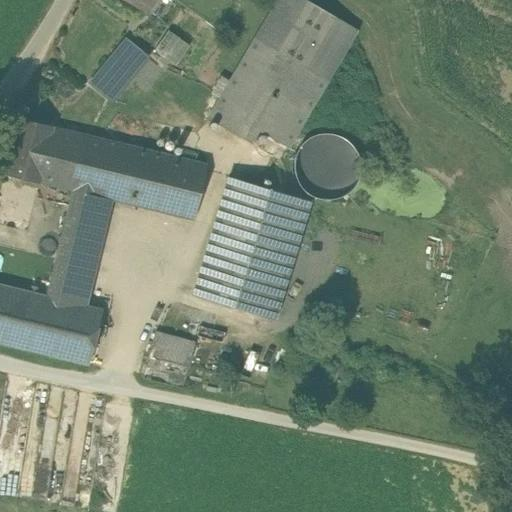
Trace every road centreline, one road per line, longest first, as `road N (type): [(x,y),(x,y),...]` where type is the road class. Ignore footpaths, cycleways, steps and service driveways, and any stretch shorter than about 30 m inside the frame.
road 1 (unclassified): [(0,363),(511,458)]
road 2 (track): [(145,289),(235,320),(257,347),(245,407)]
road 3 (track): [(116,384),(145,289),(182,239)]
